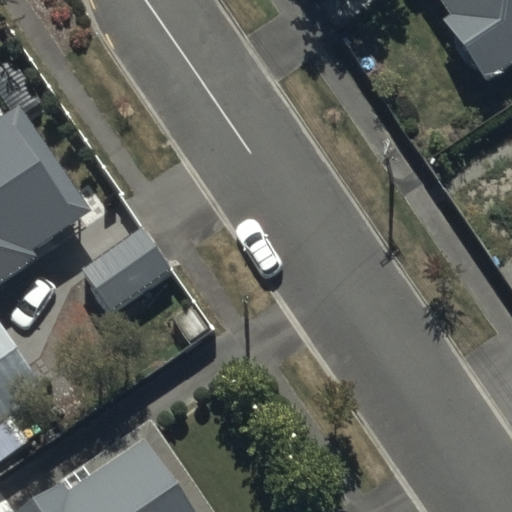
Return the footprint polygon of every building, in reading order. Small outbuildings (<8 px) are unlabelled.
[(511,0),(428,0),(489,94),(511,79),(511,0)] [(0,287),(98,221),(22,109),(0,123),(0,287)] [(141,241),(83,285),(113,325),(171,282),(141,241)] [(49,404),(0,334),(0,466),(25,448),(12,430),(49,404)] [(206,511),(151,432),(36,511),(206,511)]
